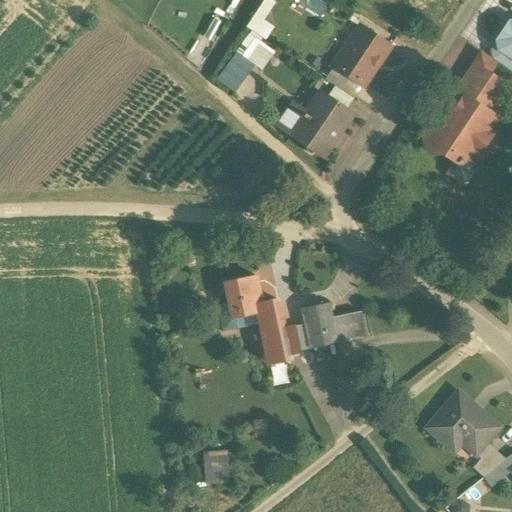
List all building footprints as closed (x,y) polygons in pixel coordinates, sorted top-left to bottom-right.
[(265,0),(247,29),(266,41),(274,28),(264,22),(275,3),(270,0),(265,0)] [(511,21),(509,22),(496,42),(498,51),(500,52),(511,60),(511,21)] [(388,48),(359,29),(340,57),(345,60),(345,65),(342,71),(364,85),(388,48)] [(230,62),(248,75),(254,66),(242,57),(254,39),(249,36),(230,62)] [(511,60),(500,52),(493,62),(511,74),(511,60)] [(248,75),(230,62),(217,80),(235,93),(248,75)] [(508,88),(485,71),(470,92),(469,92),(465,97),(490,114),(508,88)] [(302,116),(290,135),(306,145),(305,151),(310,155),(316,152),(324,158),(353,115),(319,92),(302,116)] [(465,97),(450,120),(447,118),(438,131),(431,133),(425,141),(427,149),(434,154),(442,153),(461,166),(465,159),(464,159),(471,149),(479,154),(491,136),(487,133),(497,119),(490,114),(465,97)] [(293,104),(278,127),(290,135),(302,116),(299,113),(301,110),(293,104)] [(256,277),(224,284),(228,304),(231,319),(242,317),(257,314),(260,331),(283,326),(278,301),(262,304),(256,277)] [(228,304),(216,306),(222,333),(244,329),(242,317),(231,319),(228,304)] [(326,304),(303,309),(306,326),(311,349),(335,344),(330,319),(326,304)] [(360,312),(330,319),(335,344),(365,337),(360,312)] [(283,326),(260,331),(268,364),(290,359),(289,355),(283,328),(283,326)] [(295,326),(283,328),(289,355),(301,353),(295,328),(295,326)] [(295,328),(301,353),(312,350),(311,349),(306,326),(295,328)] [(500,429),(458,393),(427,429),(445,445),(453,437),(476,456),(486,444),(500,429)] [(505,460),(486,444),(476,456),(481,461),(472,469),(483,478),(505,460)] [(206,484),(232,483),(230,450),(205,451),(206,484)] [(511,454),(505,460),(483,478),(491,488),(511,472),(511,471),(511,470),(511,454)]
